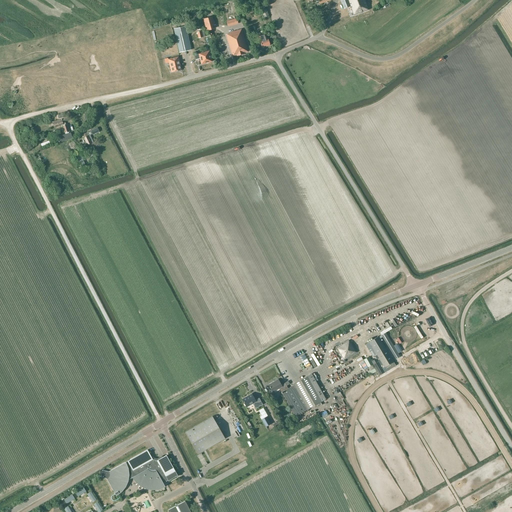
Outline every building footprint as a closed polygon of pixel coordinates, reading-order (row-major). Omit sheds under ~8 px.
[(340,0),(343,9),(350,6),(354,15),(369,10),(365,0),(340,0)] [(262,10),(261,11),(264,18),(269,16),(266,9),(265,9),(264,6),(261,7),(262,10)] [(233,7),(223,11),(226,18),(236,15),(233,7)] [(212,17),(204,19),(207,30),(214,28),(212,25),(214,24),(212,17)] [(179,53),(191,50),(186,26),(174,29),(179,53)] [(244,53),(248,52),(241,29),(230,33),(231,33),(226,35),(232,56),(237,55),(237,56),(241,55),(242,54),(244,54),(244,53)] [(260,41),(262,47),(269,44),(268,39),(266,34),(258,36),(260,41)] [(209,50),(198,53),(201,64),(212,62),(209,50)] [(178,56),(168,59),(171,72),(181,70),(178,56)] [(61,119),(53,122),(54,127),(63,124),(65,133),(65,135),(58,137),(59,140),(59,142),(61,141),(61,142),(66,140),(72,138),(70,133),(69,133),(69,131),(70,131),(67,124),(65,125),(64,123),(65,123),(64,120),(62,120),(61,119)] [(88,132),(82,135),(85,140),(87,145),(93,142),(92,140),(90,135),(93,133),(93,134),(99,131),(98,128),(91,130),(91,131),(89,132),(88,132)] [(373,356),(376,354),(384,367),(385,367),(394,361),(378,336),(366,344),(373,356)] [(349,340),(337,348),(344,360),(356,352),(351,344),(349,340)] [(393,346),(398,353),(402,351),(397,343),(393,346)] [(367,367),(373,364),(369,357),(363,360),(367,367)] [(394,361),(385,367),(388,371),(396,365),(394,361)] [(376,363),(373,365),(379,375),(382,374),(376,363)] [(290,384),(288,381),(281,385),(278,379),(269,384),(273,392),(274,391),(275,393),(280,390),(295,417),(326,399),(312,374),(294,384),(294,385),(288,388),(287,386),(290,384)] [(252,394),(242,399),(247,407),(253,404),(255,409),(263,405),(259,398),(255,400),(252,394)] [(212,416),(186,431),(198,454),(225,438),(212,416)] [(271,424),(269,421),(266,416),(261,419),(264,423),(266,427),(271,424)] [(178,475),(160,443),(108,472),(102,470),(101,477),(107,478),(116,494),(120,491),(124,486),(127,481),(135,476),(138,480),(143,483),(148,485),(153,486),(158,486),(160,485),(178,475)] [(191,511),(185,501),(168,509),(169,511),(191,511)]
